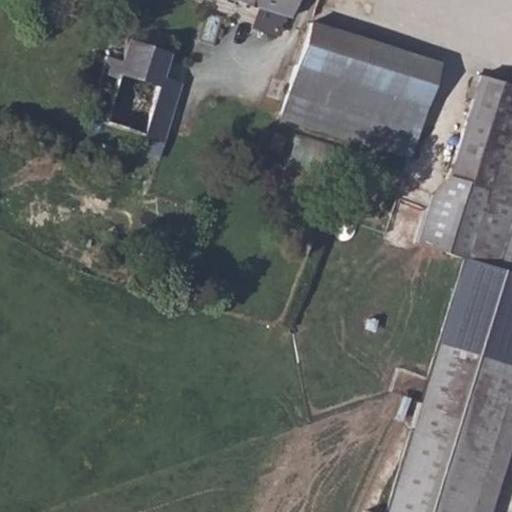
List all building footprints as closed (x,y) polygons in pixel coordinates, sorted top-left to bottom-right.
[(364,8),(336,0),(292,0),(267,83),(337,103),(342,86),(349,66),(364,8)] [(101,34),(143,48),(151,20),(134,14),(110,6),(101,34)] [(426,27),(364,8),(349,66),(342,86),(404,104),(426,27)] [(97,48),(101,34),(84,29),(80,44),(97,48)] [(69,85),(107,98),(126,104),(131,87),(143,48),(101,34),(97,48),(93,61),(77,57),(69,85)] [(131,87),(154,94),(164,55),(143,48),(131,87)] [(487,511),(511,430),(511,85),(478,75),(445,175),(435,173),(413,248),(461,265),(383,511),(487,511)] [(342,86),(337,103),(399,121),(404,104),(342,86)] [(289,159),(321,170),(330,144),(298,133),(289,159)]
